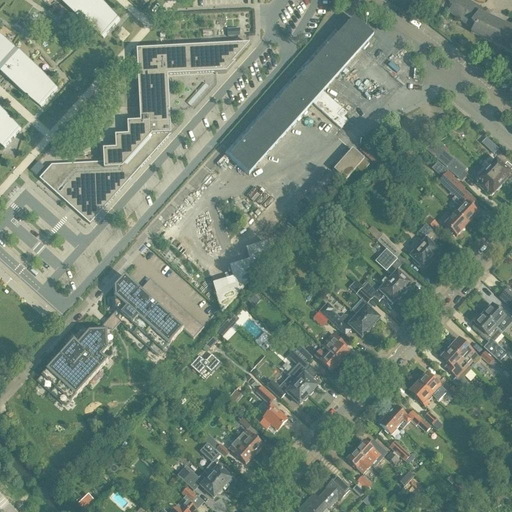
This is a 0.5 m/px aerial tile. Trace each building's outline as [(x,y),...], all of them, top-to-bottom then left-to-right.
[(58,0),(62,3),(65,1),(74,9),(72,12),(85,24),(102,37),(102,38),(103,39),(108,35),(106,34),(109,31),(110,32),(110,31),(107,28),(108,26),(112,30),(113,29),(112,28),(114,25),(115,26),(120,21),(118,19),(118,20),(98,0),(58,0)] [(483,11),(464,0),(452,0),(449,3),(453,6),(448,12),(473,30),(471,33),(511,54),(511,25),(511,26),(511,28),(486,17),(489,14),(485,9),(483,11)] [(299,72),(323,94),(373,38),(353,20),(339,36),(335,32),(299,72)] [(6,41),(0,36),(0,72),(23,93),(40,107),(41,108),(46,103),(45,102),(48,99),(49,100),(46,96),(47,95),(51,98),(52,97),(51,96),(53,93),(54,94),(58,90),(57,89),(56,89),(40,72),(28,61),(25,64),(16,55),(18,52),(6,41)] [(51,166),(39,180),(68,207),(69,207),(69,208),(70,208),(71,208),(71,207),(72,207),(74,205),(79,209),(77,211),(76,211),(76,212),(76,213),(76,214),(77,215),(89,226),(170,136),(167,77),(167,72),(214,70),(214,75),(225,75),(235,64),(232,64),(249,45),(136,51),(137,61),(138,88),(139,99),(139,100),(139,101),(140,101),(141,101),(142,101),(143,106),(143,117),(142,117),(141,117),(140,118),(140,119),(140,122),(127,123),(128,136),(115,137),(115,150),(102,150),(103,163),(85,164),(83,164),(51,166)] [(342,111),(323,94),(299,72),(224,155),(229,159),(248,176),(313,105),(341,130),(347,122),(343,119),(347,115),(342,111)] [(0,109),(0,144),(4,147),(3,148),(5,149),(7,147),(6,146),(9,143),(10,144),(12,142),(8,138),(10,136),(14,139),(17,136),(16,135),(18,132),(19,133),(22,131),(21,129),(20,130),(5,114),(0,109)] [(493,155),(498,150),(486,139),(481,144),(493,155)] [(437,144),(425,150),(446,168),(457,178),(463,171),(451,160),(441,151),(442,150),(443,149),(442,149),(437,144)] [(361,174),(369,166),(352,151),(333,171),(345,182),(356,170),(361,174)] [(483,169),(501,186),(506,181),(509,180),(511,178),(511,175),(509,173),(511,170),(511,169),(506,164),(503,168),(495,161),(486,171),(483,169)] [(36,177),(44,167),(38,162),(30,171),(36,177)] [(501,186),(483,169),(477,175),(480,178),(475,183),(480,187),(486,193),(487,193),(491,197),(497,191),(498,191),(501,188),(501,186)] [(467,226),(477,215),(470,208),(475,202),(460,188),(461,187),(452,178),(453,177),(448,172),(438,182),(455,197),(452,201),(461,209),(455,215),(467,226)] [(456,238),(467,226),(455,215),(444,227),(456,238)] [(434,231),(438,226),(429,219),(425,223),(434,231)] [(416,248),(432,263),(440,254),(431,246),(432,244),(433,246),(439,239),(425,226),(418,234),(423,239),(416,248)] [(383,237),(377,242),(387,251),(388,252),(396,260),(402,254),(383,237)] [(216,297),(221,313),(260,272),(272,260),(267,244),(246,250),(250,262),(230,268),(233,279),(213,286),(216,297)] [(424,271),(432,263),(416,248),(407,256),(424,271)] [(380,258),(377,262),(386,271),(387,272),(391,276),(393,278),(388,283),(401,295),(402,295),(403,295),(406,292),(406,290),(408,287),(411,285),(410,284),(410,285),(409,285),(401,278),(395,272),(402,265),(401,265),(396,260),(388,252),(387,251),(380,258)] [(324,284),(319,278),(315,282),(320,288),(324,284)] [(161,292),(151,303),(125,280),(112,295),(113,320),(114,321),(110,325),(104,333),(79,334),(36,382),(66,408),(111,358),(110,333),(114,328),(117,324),(156,359),(181,331),(192,341),(202,329),(161,292)] [(377,294),(374,297),(379,302),(383,297),(384,296),(393,304),(395,302),(396,301),(398,301),(401,298),(400,296),(401,295),(388,283),(383,288),(381,287),(379,289),(377,291),(376,293),(377,294)] [(367,284),(362,290),(371,299),(374,297),(377,294),(376,293),(367,284)] [(336,295),(340,290),(335,286),(332,290),(336,295)] [(511,292),(508,289),(499,299),(509,308),(511,304),(511,292)] [(362,290),(356,296),(357,297),(361,301),(366,305),(367,304),(371,299),(362,290)] [(253,295),(247,301),(254,308),(260,302),(253,295)] [(361,301),(352,311),(357,317),(370,329),(370,328),(372,329),(375,326),(375,324),(378,320),(369,311),(372,308),(367,304),(366,305),(361,301)] [(327,303),(319,313),(345,337),(352,330),(361,338),(365,334),(366,335),(367,335),(370,332),(369,330),(370,329),(357,317),(353,322),(347,316),(343,316),(340,319),(332,312),(334,310),(327,303)] [(486,309),(482,314),(483,315),(482,316),(502,334),(511,323),(511,319),(502,310),(499,314),(491,306),(487,310),(486,309)] [(319,313),(313,319),(318,324),(320,322),(324,326),(328,322),(319,313)] [(475,326),(472,329),(488,344),(484,349),(499,363),(506,355),(494,343),(502,334),(482,316),(478,320),(477,319),(474,323),(475,324),(474,325),(475,326)] [(217,333),(223,338),(239,320),(235,317),(230,322),(228,321),(217,333)] [(321,347),(323,349),(340,364),(348,355),(341,348),(344,346),(332,335),(321,347)] [(209,351),(217,342),(213,338),(205,347),(209,351)] [(458,340),(449,350),(463,363),(468,368),(468,367),(472,363),(475,366),(481,360),(477,357),(477,358),(458,340)] [(298,353),(296,355),(306,365),(312,358),(303,350),(299,347),(295,351),(298,353)] [(340,364),(323,349),(314,358),(331,373),(340,364)] [(447,371),(456,380),(453,384),(468,398),(473,393),(464,378),(471,370),(468,367),(468,368),(463,363),(449,350),(440,359),(449,368),(447,371)] [(297,367),(287,377),(288,378),(291,381),(293,383),(295,385),(308,397),(308,396),(310,396),(313,393),(312,391),(316,387),(310,382),(317,374),(310,368),(306,365),(296,355),(294,353),(288,358),(290,360),(297,367)] [(489,366),(493,361),(484,353),(480,358),(489,366)] [(191,367),(190,368),(200,377),(206,370),(212,376),(222,365),(212,356),(207,362),(205,362),(200,357),(196,362),(191,367)] [(418,384),(432,397),(437,402),(446,392),(442,389),(426,374),(418,384)] [(308,397),(295,385),(291,381),(288,378),(279,388),(273,382),(267,388),(280,400),(286,394),(299,406),(303,402),(305,402),(307,399),(307,397),(308,397)] [(255,392),(260,387),(255,382),(251,387),(255,392)] [(426,402),(432,397),(418,384),(409,393),(425,408),(429,404),(426,402)] [(269,407),(275,400),(262,387),(255,394),(269,407)] [(457,400),(461,396),(452,388),(448,392),(457,400)] [(286,422),(272,408),(268,412),(266,414),(268,415),(263,420),(264,421),(260,425),(266,431),(270,426),(277,432),(286,422)] [(395,408),(387,417),(399,428),(402,431),(407,426),(410,422),(416,427),(417,426),(426,434),(430,430),(430,429),(412,412),(406,418),(395,408)] [(429,414),(424,418),(433,426),(437,422),(429,414)] [(391,437),(399,428),(387,417),(379,426),(391,437)] [(248,431),(252,426),(243,419),(239,423),(248,431)] [(437,422),(433,426),(439,431),(443,427),(437,422)] [(243,436),(237,441),(238,442),(242,446),(254,457),(263,447),(247,432),(243,436)] [(119,459),(129,447),(120,440),(110,451),(119,459)] [(231,448),(228,451),(230,452),(233,455),(245,466),(254,457),(242,446),(238,442),(237,441),(231,448)] [(364,443),(355,452),(365,461),(368,463),(371,466),(373,469),(386,455),(372,442),(368,446),(364,443)] [(395,442),(390,448),(405,462),(410,456),(395,442)] [(204,474),(209,479),(222,490),(223,489),(225,490),(228,487),(227,484),(231,480),(215,466),(218,463),(216,461),(220,457),(207,445),(200,453),(212,464),(204,473),(204,474)] [(219,447),(218,445),(215,448),(217,450),(216,450),(225,458),(229,454),(220,446),(219,447)] [(355,452),(346,461),(359,473),(362,476),(371,466),(368,463),(365,461),(355,452)] [(394,466),(399,461),(391,454),(387,459),(394,466)] [(222,490),(209,479),(204,474),(199,479),(186,467),(177,477),(194,493),(199,487),(213,499),(217,495),(220,496),(223,493),(222,490)] [(403,486),(412,477),(409,475),(406,472),(397,481),(403,486)] [(357,482),(367,491),(372,486),(362,477),(357,482)] [(169,483),(175,490),(180,485),(173,479),(169,483)] [(318,500),(326,508),(328,510),(338,499),(340,501),(349,491),(336,479),(327,489),(328,490),(322,496),(318,500)] [(418,483),(414,479),(404,489),(413,498),(419,491),(415,487),(418,483)] [(360,498),(364,494),(356,487),(353,491),(360,498)] [(190,503),(196,498),(187,490),(182,495),(190,503)] [(492,497),(500,505),(507,497),(498,490),(492,497)] [(88,495),(77,506),(83,511),(94,501),(88,495)] [(323,511),(326,508),(318,500),(314,497),(299,511),(323,511)] [(193,511),(195,510),(188,503),(186,506),(184,504),(179,510),(171,503),(163,511),(193,511)]
